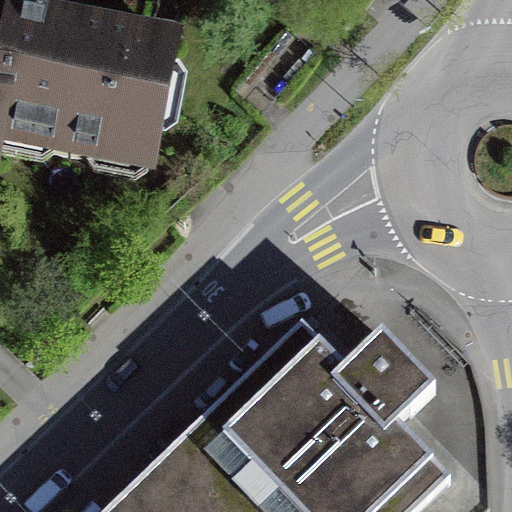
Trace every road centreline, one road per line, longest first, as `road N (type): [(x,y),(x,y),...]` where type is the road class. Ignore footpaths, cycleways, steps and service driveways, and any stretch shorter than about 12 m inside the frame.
road 1 (secondary): [(419,169),(315,221),(259,265),(1,511)]
road 2 (primary): [(511,72),(480,77),(453,93),(426,132),(419,169)]
road 3 (primary): [(419,169),(430,210),(455,240),(511,261)]
